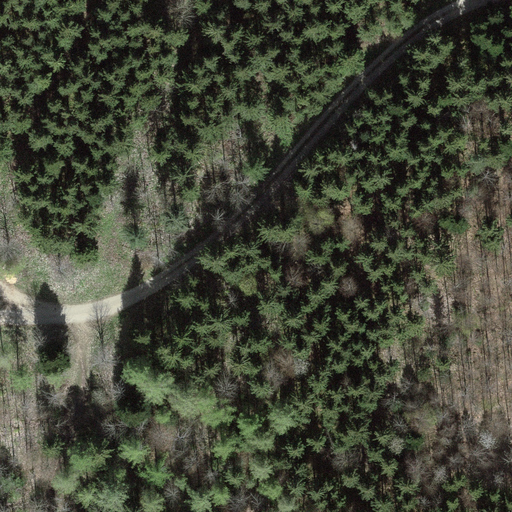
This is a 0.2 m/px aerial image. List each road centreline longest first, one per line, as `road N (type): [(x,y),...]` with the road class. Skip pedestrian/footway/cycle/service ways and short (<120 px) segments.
road 1 (track): [(473,0),(442,11),(387,56),(241,213),(163,278),(78,321)]
road 2 (track): [(37,511),(78,321)]
